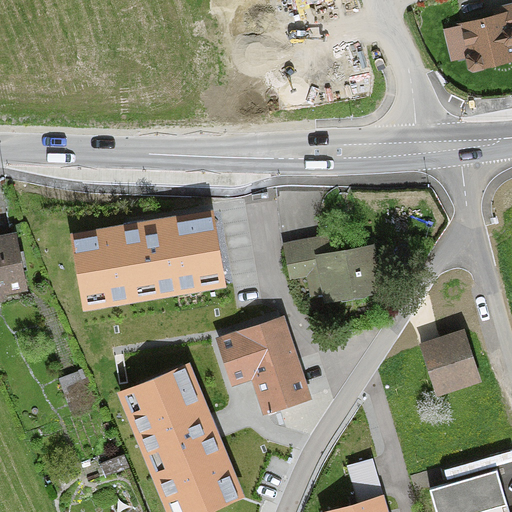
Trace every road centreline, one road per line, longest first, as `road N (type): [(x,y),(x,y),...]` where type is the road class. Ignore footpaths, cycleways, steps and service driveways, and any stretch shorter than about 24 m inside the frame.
road 1 (secondary): [(0,149),(156,156),(423,147)]
road 2 (residential): [(286,511),(315,443),(437,258),(473,234)]
road 3 (unknown): [(251,152),(271,212),(264,262),(223,316),(119,391)]
road 4 (residential): [(377,0),(423,147)]
road 5 (residential): [(473,234),(511,374)]
